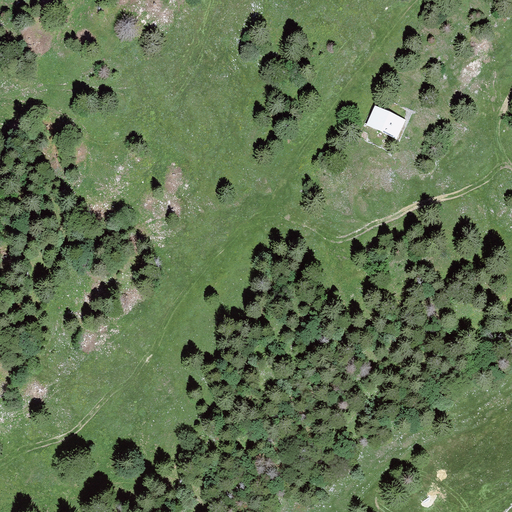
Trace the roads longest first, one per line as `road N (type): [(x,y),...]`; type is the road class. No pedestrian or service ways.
road 1 (track): [(0,463),(62,438),(135,376),(180,297),(273,197),(354,71),(415,0)]
road 2 (track): [(311,0),(233,48),(155,126),(83,130),(0,103)]
road 3 (track): [(273,197),(314,227),(347,238),(463,192),(507,163)]
road 4 (track): [(511,413),(450,455),(467,511)]
